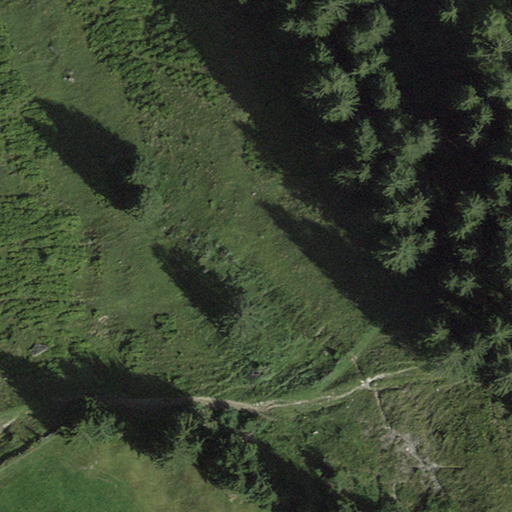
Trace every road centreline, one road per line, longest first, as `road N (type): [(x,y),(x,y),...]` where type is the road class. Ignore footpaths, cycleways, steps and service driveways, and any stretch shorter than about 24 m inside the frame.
road 1 (track): [(342,511),(161,399)]
road 2 (track): [(161,399),(66,401),(0,421)]
